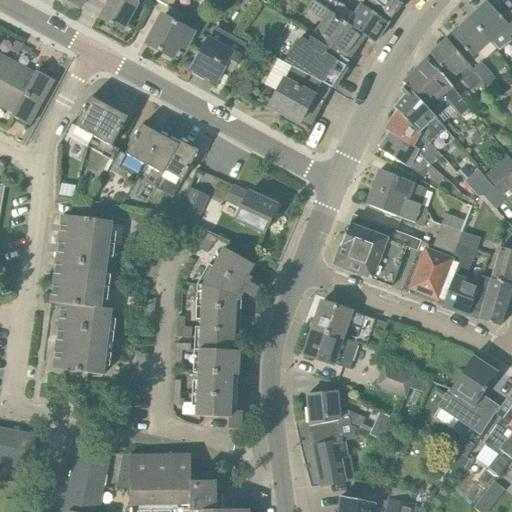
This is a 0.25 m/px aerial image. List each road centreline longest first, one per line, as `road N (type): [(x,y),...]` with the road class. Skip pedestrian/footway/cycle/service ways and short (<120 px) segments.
road 1 (residential): [(50,505),(56,417),(15,408),(36,164)]
road 2 (residential): [(94,55),(338,188)]
road 3 (residential): [(286,511),(271,360),(304,264)]
road 4 (residential): [(304,264),(511,356)]
road 5 (residential): [(338,188),(390,64),(437,0)]
road 6 (residential): [(36,164),(94,55)]
